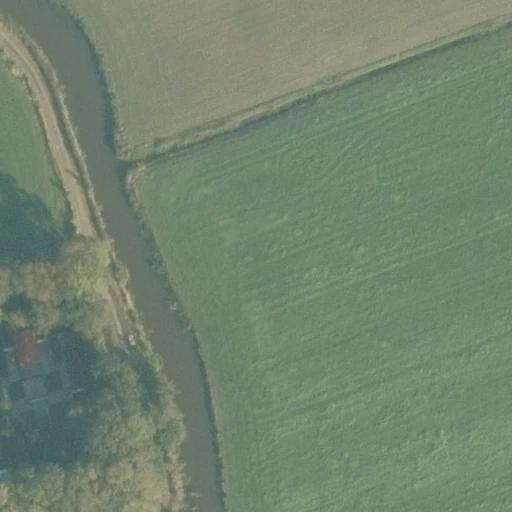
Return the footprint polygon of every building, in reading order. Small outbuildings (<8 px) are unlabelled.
[(53,342),(66,398),(84,394),(70,338),(53,342)] [(12,344),(19,371),(21,380),(41,375),(39,366),(40,366),(33,339),(12,344)] [(0,354),(0,355),(7,378),(15,376),(8,353),(0,354)] [(0,415),(11,412),(0,368),(0,415)] [(7,423),(11,441),(79,423),(74,406),(45,413),(47,422),(35,425),(33,416),(7,423)] [(49,501),(65,496),(62,485),(46,490),(49,501)]
